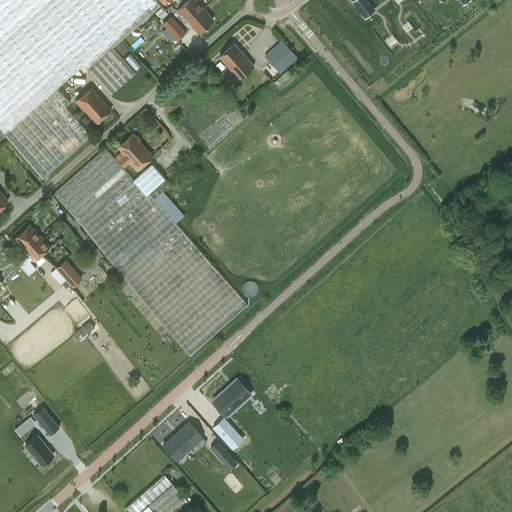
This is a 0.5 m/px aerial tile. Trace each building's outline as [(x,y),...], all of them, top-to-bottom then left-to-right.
[(161,5),(156,0),(0,0),(0,128),(42,178),(90,135),(66,106),(70,102),(58,88),(84,65),(110,95),(136,72),(114,47),(161,5)] [(186,18),(188,20),(202,7),(195,0),(188,0),(177,11),(184,19),(186,18)] [(374,11),(365,0),(354,0),(352,2),(362,13),(365,18),(373,11),(374,11)] [(202,7),(188,20),(198,32),(213,19),(202,7)] [(174,36),(183,29),(171,16),(162,23),(174,36)] [(182,44),(191,36),(184,28),(175,36),(182,44)] [(283,40),(265,55),(272,64),(264,73),(272,80),(297,58),(283,40)] [(234,43),(220,56),(232,69),(230,71),(238,79),(254,65),(234,43)] [(92,87),(76,101),(83,109),(84,108),(97,122),(112,109),(92,87)] [(118,146),(122,151),(115,157),(124,167),(125,166),(130,162),(137,170),(153,155),(133,133),(118,146)] [(152,164),(134,179),(133,180),(105,148),(54,194),(73,216),(95,242),(124,277),(150,308),(176,339),(190,355),(220,329),(248,304),(150,194),(166,179),(152,164)] [(22,231),(42,253),(50,246),(30,224),(22,231)] [(42,253),(22,231),(15,237),(27,251),(26,252),(31,257),(28,259),(26,258),(19,263),(29,275),(36,269),(30,262),(33,260),(34,260),(40,255),(42,253)] [(64,260),(50,273),(60,284),(65,280),(71,287),(81,278),(64,260)] [(92,320),(76,332),(81,339),(97,327),(92,320)] [(222,397),(215,403),(227,415),(251,394),(239,381),(231,389),(228,386),(219,394),(222,397)] [(50,435),(59,427),(43,406),(33,414),(50,435)] [(174,437),(187,452),(212,428),(199,414),(174,437)] [(228,443),(239,433),(224,416),(212,426),(228,443)] [(37,435),(25,445),(41,464),(53,454),(37,435)] [(229,468),(236,462),(218,441),(211,448),(229,468)] [(170,511),(185,499),(186,498),(164,474),(126,508),(129,511),(170,511)]
